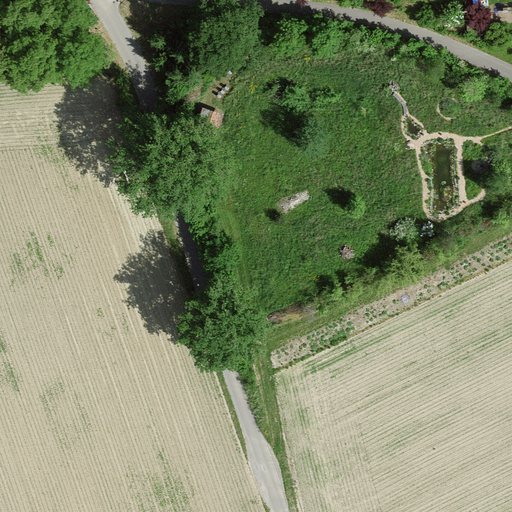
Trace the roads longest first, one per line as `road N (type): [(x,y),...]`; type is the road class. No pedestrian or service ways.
road 1 (unclassified): [(95,0),(149,100),(280,511)]
road 2 (track): [(219,0),(360,18),(511,74)]
